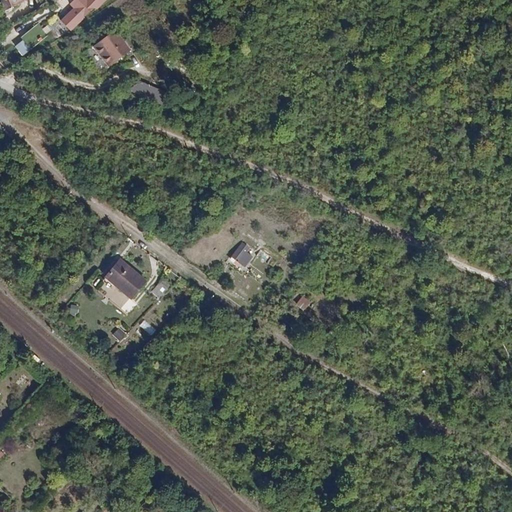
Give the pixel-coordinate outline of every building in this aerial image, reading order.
[(12,6),(23,0),(0,0),(0,4),(3,12),(12,7),(12,6)] [(96,9),(104,0),(73,0),(70,4),(74,8),(61,21),(69,31),(94,7),(96,9)] [(28,29),(32,39),(44,34),(41,24),(28,29)] [(107,65),(128,50),(115,31),(94,47),(107,65)] [(25,39),(15,45),(22,56),(32,50),(25,39)] [(46,76),(39,71),(31,83),(38,88),(46,76)] [(162,108),(169,93),(137,79),(131,93),(162,108)] [(245,252),(248,248),(241,244),(232,257),(244,266),(251,257),(245,252)] [(130,299),(144,283),(119,261),(105,278),(130,299)] [(161,281),(152,291),(159,298),(169,288),(161,281)] [(303,296),(296,305),(304,311),(311,302),(303,296)] [(119,327),(113,335),(121,342),(127,334),(119,327)] [(15,381),(22,387),(29,379),(23,373),(15,381)]
